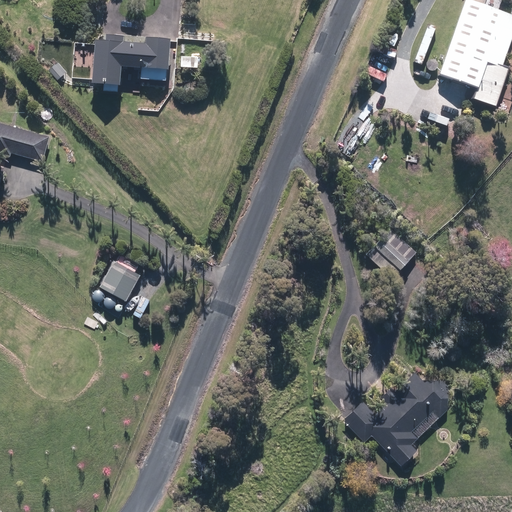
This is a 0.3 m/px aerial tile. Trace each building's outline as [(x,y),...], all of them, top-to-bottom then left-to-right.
[(464,0),(439,75),(476,88),(472,99),(495,107),(509,67),(503,65),(511,38),(511,14),(469,0),(464,0)] [(118,87),(121,87),(123,68),(142,70),(140,80),(167,82),(167,72),(169,72),(171,41),(146,39),(145,45),(124,43),(125,37),(106,36),(106,42),(97,42),(92,85),(105,86),(104,92),(118,93),(118,87)] [(199,58),(181,57),(181,67),(198,68),(199,58)] [(0,123),(0,189),(4,173),(0,172),(0,169),(3,159),(7,158),(8,157),(11,158),(12,154),(43,162),(50,137),(0,123)] [(392,279),(416,253),(389,229),(366,255),(392,279)] [(126,302),(141,275),(135,272),(139,265),(121,255),(118,262),(114,260),(100,287),(126,302)] [(153,314),(163,297),(156,292),(146,309),(153,314)] [(411,444),(447,410),(448,386),(443,380),(422,380),(414,372),(394,390),(391,387),(382,396),(387,401),(374,413),(362,400),(342,420),(368,447),(375,440),(400,466),(417,450),(411,444)]
